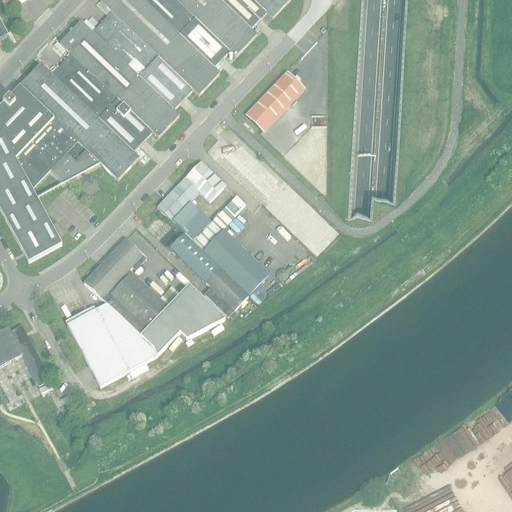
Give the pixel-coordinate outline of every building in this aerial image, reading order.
[(0,0),(6,11),(15,6),(26,0),(0,0)] [(20,88),(9,98),(3,105),(2,106),(0,108),(0,211),(28,264),(62,246),(32,190),(33,189),(42,180),(51,171),(63,184),(81,174),(100,164),(118,182),(139,160),(133,155),(143,144),(152,134),(158,140),(179,118),(173,112),(183,102),(193,92),(198,98),(219,75),(214,70),(222,62),(230,53),(235,59),(256,37),(251,31),(258,23),(267,15),(272,20),(291,0),(103,0),(100,3),(112,14),(92,34),(81,23),(60,45),(71,56),(52,76),(41,66),(20,88)] [(0,42),(8,38),(0,22),(0,42)] [(262,133),(303,89),(287,73),(245,117),(261,132),(262,133)] [(200,163),(184,180),(199,194),(210,204),(226,187),(200,163)] [(199,194),(184,180),(177,187),(165,201),(157,209),(172,223),(190,204),(199,194)] [(211,224),(192,243),(202,253),(223,231),(246,207),(236,197),(211,224)] [(211,224),(190,204),(172,223),(176,227),(180,231),(184,235),(192,243),(211,224)] [(176,227),(164,239),(172,247),(170,249),(206,284),(220,270),(202,253),(192,243),(184,235),(180,231),(176,227)] [(270,276),(247,254),(223,231),(202,253),(220,270),(249,298),(270,276)] [(100,389),(157,359),(180,335),(187,342),(225,321),(188,287),(167,308),(129,272),(143,258),(126,241),(84,285),(106,306),(104,308),(67,327),(88,367),(100,389)] [(220,270),(206,284),(210,289),(204,296),(228,319),(229,319),(232,322),(238,316),(234,313),(249,298),(220,270)] [(39,387),(50,381),(21,327),(10,333),(8,329),(0,334),(0,368),(23,357),(39,387)] [(49,385),(38,391),(40,395),(41,397),(52,391),(52,390),(52,389),(53,389),(53,388),(51,386),(51,385),(50,385),(49,385)] [(63,406),(72,401),(71,399),(70,396),(61,401),(63,406)]
